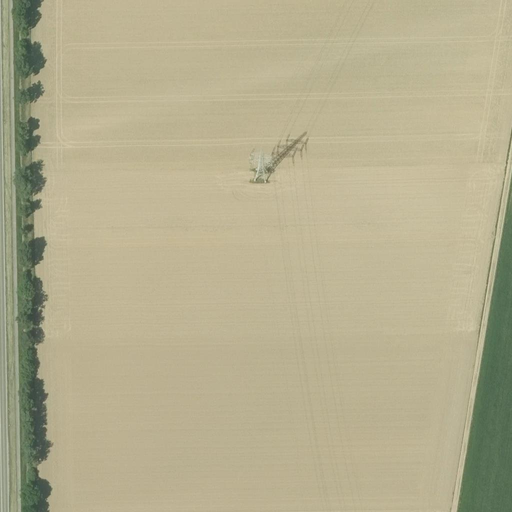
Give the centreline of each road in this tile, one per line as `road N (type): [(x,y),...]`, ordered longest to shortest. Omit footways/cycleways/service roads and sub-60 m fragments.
road 1 (track): [(29,0),(35,511)]
road 2 (track): [(451,511),(511,148)]
